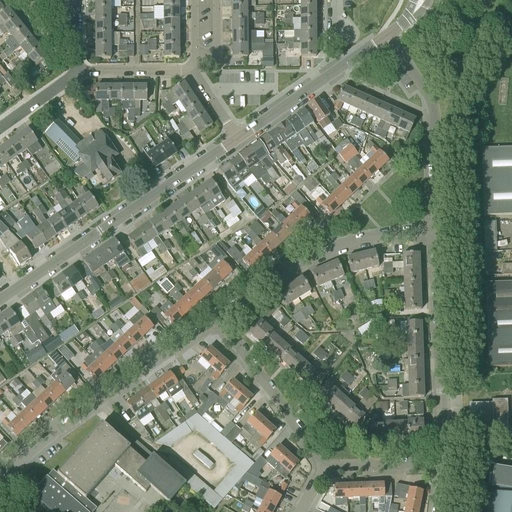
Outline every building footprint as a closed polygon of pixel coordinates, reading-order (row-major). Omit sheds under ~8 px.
[(127,1),(126,0),(95,0),(95,9),(110,9),(120,8),(120,1),(127,1)] [(0,30),(4,28),(15,18),(7,8),(4,10),(0,4),(0,30)] [(162,20),(163,7),(153,6),(153,20),(162,20)] [(301,6),(301,14),(301,19),(316,19),(315,6),(301,6)] [(178,7),(163,8),(164,21),(179,21),(178,7)] [(232,20),(247,20),(247,7),(232,7),(232,20)] [(110,21),(110,9),(95,9),(95,21),(110,21)] [(15,18),(4,28),(11,37),(23,28),(15,18)] [(293,29),(293,32),(316,32),(316,19),(301,19),(292,19),(284,20),(284,25),(292,25),(292,26),(293,26),(293,29)] [(232,33),(247,32),(247,20),(232,20),(232,33)] [(110,34),(110,21),(95,21),(95,34),(110,34)] [(146,21),(140,22),(143,31),(156,28),(156,21),(146,21)] [(179,21),(164,21),(164,33),(179,33),(179,21)] [(16,43),(0,55),(0,58),(2,62),(2,61),(3,62),(7,58),(20,48),(32,38),(23,28),(11,37),(16,43)] [(232,45),(273,45),(272,41),(263,41),(263,39),(256,39),(256,32),(247,32),(232,33),(232,45)] [(293,44),(301,44),(316,44),(316,32),(293,32),(293,38),(284,39),(284,44),(293,44)] [(164,46),(179,46),(179,33),(164,33),(164,46)] [(110,47),(110,34),(95,34),(95,47),(110,47)] [(24,53),(11,64),(14,68),(21,63),(28,58),(39,48),(32,38),(20,48),(24,53)] [(316,58),(316,44),(301,44),(301,58),(316,58)] [(247,58),(247,52),(273,52),(273,45),(232,45),(232,58),(247,58)] [(147,46),(140,46),(140,55),(147,55),(148,51),(147,46)] [(179,46),(164,46),(164,59),(179,59),(179,46)] [(110,60),(110,47),(95,47),(96,60),(110,60)] [(118,52),(126,52),(126,58),(134,58),(134,47),(118,47),(118,52)] [(48,59),(39,48),(28,58),(36,68),(48,59)] [(262,68),(273,68),(273,58),(262,58),(262,68)] [(10,71),(11,72),(15,68),(18,72),(25,67),(21,63),(14,68),(10,71)] [(3,78),(0,79),(0,88),(1,88),(0,87),(6,82),(10,88),(15,84),(7,74),(4,77),(3,77),(3,78)] [(175,104),(191,93),(184,83),(171,91),(169,92),(170,93),(165,98),(168,102),(162,106),(160,103),(159,104),(158,106),(158,108),(158,114),(158,115),(172,106),(175,104)] [(103,114),(103,118),(108,118),(108,109),(108,101),(108,86),(95,86),(95,102),(101,102),(101,114),(103,114)] [(108,86),(108,101),(121,101),(121,86),(108,86)] [(128,122),(134,122),(134,119),(134,110),(134,102),(134,86),(121,86),(121,101),(121,102),(128,102),(128,122)] [(134,86),(134,102),(147,102),(147,86),(134,86)] [(349,108),(356,93),(343,87),(337,102),(334,110),(340,112),(342,105),(349,108)] [(191,93),(175,104),(182,115),(185,113),(198,104),(191,93)] [(349,108),(361,113),(368,98),(356,93),(349,108)] [(368,98),(361,113),(373,118),(380,103),(368,98)] [(330,116),(319,100),(313,104),(311,104),(309,105),(309,107),(307,108),(322,130),(331,125),(326,118),(330,116)] [(373,118),(380,121),(374,135),(379,137),(382,131),(385,124),(392,109),(380,103),(373,118)] [(198,104),(185,113),(187,116),(192,123),(205,115),(198,104)] [(175,111),(172,106),(158,115),(159,116),(165,112),(168,116),(175,111)] [(392,109),(385,124),(397,129),(404,114),(392,109)] [(327,141),(320,132),(314,136),(307,126),(313,123),(304,110),(295,116),(314,144),(319,150),(320,152),(321,153),(331,147),(327,141)] [(404,114),(397,129),(403,132),(400,139),(406,142),(409,134),(416,120),(404,114)] [(189,132),(195,128),(199,134),(212,126),(205,115),(192,123),(186,128),(179,132),(181,137),(179,138),(185,146),(194,141),(189,132)] [(314,144),(295,116),(287,122),(296,136),(299,134),(308,146),(315,156),(320,152),(319,150),(314,144)] [(354,127),(358,119),(353,117),(350,124),(354,127)] [(166,139),(170,136),(157,118),(149,123),(157,134),(159,138),(160,139),(163,144),(156,148),(150,152),(146,146),(142,149),(146,155),(145,156),(155,169),(177,154),(168,140),(167,141),(166,139)] [(358,119),(354,127),(360,129),(363,122),(358,119)] [(83,164),(76,169),(85,183),(93,177),(92,174),(98,170),(108,184),(121,175),(111,161),(119,156),(105,136),(102,133),(99,131),(80,144),(58,121),(45,134),(74,163),(79,158),(83,164)] [(287,122),(278,129),(276,130),(285,143),(284,143),(292,154),(297,150),(302,146),(296,136),(287,122)] [(186,128),(182,123),(176,127),(179,132),(186,128)] [(17,137),(27,150),(31,157),(42,150),(37,143),(38,143),(28,129),(17,137)] [(276,130),(267,136),(285,162),(286,161),(290,166),(293,164),(291,161),(289,162),(288,160),(289,159),(280,146),(284,143),(285,143),(276,130)] [(276,158),(281,166),(285,162),(267,136),(258,142),(272,161),(276,158)] [(16,157),(27,150),(17,137),(7,144),(16,157)] [(346,165),(347,164),(351,160),(356,157),(358,155),(351,147),(347,141),(339,146),(342,152),(338,155),(346,165)] [(265,174),(271,181),(277,176),(271,169),(268,164),(272,161),(258,142),(248,149),(265,174)] [(379,151),(374,146),(370,142),(366,146),(371,151),(365,156),(370,160),(379,171),(389,162),(379,151)] [(0,148),(0,156),(6,165),(16,157),(7,144),(0,148)] [(183,145),(177,148),(182,156),(188,153),(183,145)] [(511,148),(481,150),(483,217),(511,215),(511,148)] [(265,185),(271,181),(265,174),(248,149),(238,156),(248,172),(252,175),(255,180),(264,191),(268,189),(265,185)] [(304,160),(297,150),(292,154),(299,164),(304,160)] [(245,181),(252,175),(248,172),(238,156),(230,162),(228,163),(242,183),(245,181)] [(351,160),(369,180),(379,171),(370,160),(364,166),(360,162),(356,157),(351,160)] [(360,189),(369,180),(351,160),(347,164),(351,169),(350,170),(354,175),(350,179),(360,189)] [(21,164),(26,171),(31,168),(26,161),(21,164)] [(292,168),(290,166),(286,161),(285,162),(281,166),(282,168),(284,167),(288,167),(290,170),(292,169),(292,168)] [(228,163),(218,170),(229,185),(236,194),(240,191),(240,190),(237,187),(242,183),(228,163)] [(21,164),(16,167),(22,175),(26,171),(21,164)] [(294,170),(298,176),(303,182),(305,180),(295,166),(292,168),(292,169),(294,170)] [(330,177),(335,182),(339,179),(334,173),(330,177)] [(0,179),(5,186),(10,183),(5,176),(0,179)] [(303,182),(298,176),(294,180),(298,186),(303,182)] [(350,179),(347,176),(337,184),(340,188),(350,198),(360,189),(350,179)] [(335,182),(330,177),(326,180),(331,186),(335,182)] [(320,185),(313,178),(303,186),(310,194),(320,185)] [(201,188),(215,209),(225,202),(220,195),(221,195),(211,181),(201,188)] [(49,187),(47,183),(39,189),(41,192),(49,187)] [(295,188),(292,184),(283,191),(287,195),(295,188)] [(87,215),(98,208),(89,193),(88,194),(83,187),(79,190),(84,197),(78,201),(87,215)] [(204,206),(210,202),(214,209),(215,209),(201,188),(190,195),(200,209),(204,216),(209,223),(214,220),(204,206)] [(340,188),(331,197),(340,207),(350,198),(340,188)] [(77,222),(87,215),(78,201),(73,204),(68,197),(68,198),(63,191),(58,195),(77,222)] [(290,197),(295,203),(292,205),(297,211),(291,216),(301,227),(311,217),(301,207),(306,203),(296,192),(290,197)] [(66,230),(77,222),(58,195),(54,197),(59,204),(58,205),(63,212),(57,216),(66,230)] [(189,216),(200,209),(190,195),(180,202),(189,216)] [(340,207),(331,197),(325,202),(320,197),(316,201),(330,216),(340,207)] [(189,227),(184,220),(189,216),(180,202),(169,209),(179,223),(183,230),(195,249),(202,245),(194,232),(192,233),(188,228),(189,227)] [(9,210),(15,220),(25,214),(19,204),(9,210)] [(42,206),(37,209),(42,216),(47,213),(42,206)] [(264,215),(267,213),(262,206),(253,213),(258,220),(264,215)] [(37,209),(33,212),(37,219),(42,216),(37,209)] [(168,231),(179,223),(169,209),(159,216),(168,231)] [(238,210),(231,215),(222,220),(229,229),(239,222),(236,218),(241,215),(238,210)] [(280,216),(275,211),(271,214),(276,220),(281,225),(291,236),(301,227),(291,216),(286,221),(280,215),(280,216)] [(0,216),(0,218),(10,229),(15,224),(5,212),(0,216)] [(268,212),(267,213),(264,215),(272,224),(276,220),(271,214),(268,212)] [(57,216),(47,223),(44,218),(43,218),(56,237),(66,230),(57,216)] [(168,231),(159,216),(149,223),(158,237),(168,231)] [(204,226),(209,223),(204,216),(200,219),(204,226)] [(36,230),(27,217),(17,223),(26,236),(25,237),(35,251),(45,244),(36,230)] [(42,226),(36,230),(45,244),(56,237),(43,218),(39,221),(42,226)] [(249,228),(257,238),(264,231),(256,222),(249,228)] [(483,223),(484,252),(497,252),(496,222),(483,223)] [(0,239),(9,252),(19,267),(21,265),(23,266),(25,264),(25,263),(31,259),(20,244),(0,223),(0,239)] [(173,261),(167,251),(163,244),(162,244),(158,238),(158,237),(149,223),(138,231),(147,245),(152,241),(154,244),(157,248),(158,247),(163,254),(158,257),(164,267),(173,261)] [(281,245),(291,236),(281,225),(272,234),(281,245)] [(257,238),(249,228),(248,229),(247,227),(243,231),(252,241),(253,242),(257,238)] [(195,249),(183,230),(179,233),(183,240),(182,241),(190,253),(195,249)] [(142,248),(147,245),(138,231),(127,238),(137,252),(138,252),(142,258),(146,255),(142,248)] [(281,245),(272,234),(262,243),(272,253),(281,245)] [(130,263),(114,239),(104,247),(113,260),(117,266),(122,263),(124,267),(130,263)] [(163,244),(167,251),(171,248),(167,241),(163,244)] [(262,243),(252,253),(262,263),(272,253),(262,243)] [(232,272),(223,263),(227,259),(216,246),(208,251),(215,258),(211,261),(214,264),(209,268),(212,271),(222,282),(232,272)] [(113,260),(104,247),(93,254),(102,267),(113,260)] [(233,247),(226,253),(238,266),(242,262),(252,272),(262,263),(252,253),(246,258),(241,252),(239,254),(233,247)] [(361,257),(365,271),(379,268),(375,251),(366,253),(367,255),(361,257)] [(92,275),(93,275),(95,279),(106,272),(102,267),(93,254),(83,261),(92,275)] [(420,262),(419,254),(403,254),(403,268),(418,268),(418,262),(420,262)] [(355,256),(347,258),(351,275),(365,271),(361,257),(356,258),(355,256)] [(188,264),(192,269),(194,271),(198,266),(193,260),(188,264)] [(325,269),(331,283),(344,277),(337,262),(330,265),(331,267),(325,269)] [(511,264),(502,265),(502,276),(511,275),(511,264)] [(167,273),(162,267),(154,273),(151,268),(145,273),(152,283),(167,273)] [(82,282),(73,268),(62,275),(72,289),(82,282)] [(418,274),(418,268),(403,268),(403,282),(420,282),(420,274),(418,274)] [(197,275),(194,271),(192,269),(188,273),(193,279),(197,275)] [(331,283),(325,269),(320,271),(319,269),(311,273),(318,289),(331,283)] [(107,275),(112,282),(117,278),(112,271),(107,275)] [(222,282),(212,271),(203,281),(212,291),(222,282)] [(72,289),(62,275),(51,283),(54,286),(48,289),(56,300),(72,289)] [(107,275),(102,278),(107,285),(112,282),(107,275)] [(150,285),(143,275),(129,284),(136,294),(150,285)] [(296,284),(291,287),(299,300),(311,292),(302,278),(295,282),(296,284)] [(174,289),(173,287),(165,279),(160,284),(158,282),(156,284),(166,296),(168,294),(174,289)] [(212,291),(203,281),(197,286),(193,290),(202,300),(212,291)] [(370,291),(368,282),(362,283),(364,292),(370,291)] [(403,282),(404,297),(419,296),(418,290),(421,290),(420,282),(403,282)] [(511,310),(511,283),(485,284),(486,312),(511,310)] [(174,289),(178,292),(179,293),(182,290),(177,284),(173,287),(174,289)] [(91,285),(86,289),(92,298),(97,294),(91,285)] [(299,300),(291,287),(286,290),(285,288),(277,293),(280,296),(287,307),(299,300)] [(44,292),(42,289),(31,297),(49,324),(50,324),(52,327),(56,324),(53,320),(64,312),(60,307),(56,300),(48,289),(44,292)] [(193,309),(202,300),(193,290),(183,299),(193,309)] [(335,293),(339,301),(344,299),(340,290),(335,293)] [(76,296),(80,302),(86,299),(81,292),(76,296)] [(179,293),(178,292),(172,298),(178,304),(174,308),(183,318),(193,309),(183,299),(179,293)] [(339,301),(335,293),(330,295),(334,303),(339,301)] [(76,296),(71,299),(76,305),(80,302),(76,296)] [(384,297),(385,303),(393,303),(393,304),(404,303),(404,311),(421,310),(421,301),(419,302),(419,296),(404,297),(394,297),(384,297)] [(49,324),(31,297),(20,304),(30,318),(35,314),(40,321),(40,320),(45,327),(49,324)] [(112,310),(123,302),(119,297),(108,304),(112,310)] [(142,308),(134,299),(129,303),(138,312),(142,308)] [(183,318),(174,308),(168,302),(158,310),(164,316),(163,317),(173,327),(183,318)] [(264,323),(278,307),(272,302),(256,319),(255,319),(251,324),(246,331),(249,334),(248,335),(260,346),(261,345),(272,332),(272,333),(273,332),(264,323)] [(304,309),(309,317),(314,314),(309,306),(304,309)] [(299,312),(300,313),(304,319),(304,320),(309,317),(304,309),(299,312)] [(23,342),(14,328),(20,324),(11,310),(0,317),(9,331),(13,338),(18,345),(23,342)] [(511,368),(511,310),(486,312),(488,369),(511,368)] [(94,321),(100,317),(96,312),(91,315),(94,321)] [(139,313),(135,317),(129,322),(144,337),(153,328),(139,313)] [(0,337),(9,331),(0,317),(0,337)] [(283,329),(289,322),(285,318),(279,325),(283,329)] [(119,331),(123,327),(118,321),(114,325),(119,331)] [(37,322),(29,328),(38,341),(40,344),(48,338),(37,322)] [(128,322),(134,327),(124,336),(134,346),(144,337),(129,322),(128,322)] [(406,323),(400,323),(400,336),(406,335),(422,335),(422,322),(406,323)] [(373,330),(369,323),(357,330),(361,337),(373,330)] [(110,329),(115,334),(115,335),(119,331),(114,325),(110,329)] [(78,333),(74,326),(59,336),(63,343),(78,333)] [(29,328),(22,332),(32,346),(38,341),(29,328)] [(298,342),(304,335),(300,331),(294,338),(298,342)] [(261,345),(271,353),(281,341),(272,333),(272,332),(261,345)] [(84,333),(76,338),(81,343),(88,337),(84,333)] [(304,335),(298,342),(302,346),(308,338),(304,335)] [(422,335),(406,335),(407,348),(422,347),(422,335)] [(52,341),(50,338),(41,345),(47,354),(63,343),(59,336),(52,341)] [(134,346),(124,336),(115,345),(124,355),(134,346)] [(13,348),(18,345),(13,338),(9,341),(13,348)] [(99,339),(94,343),(99,349),(104,345),(99,339)] [(271,353),(280,361),(291,349),(281,341),(271,353)] [(94,354),(90,357),(105,373),(114,364),(105,354),(99,349),(94,343),(89,348),(94,354)] [(25,356),(32,365),(46,355),(40,345),(25,356)] [(124,355),(115,345),(105,354),(114,364),(124,355)] [(74,357),(64,346),(57,351),(68,363),(74,357)] [(200,358),(210,367),(220,356),(209,347),(200,358)] [(422,347),(407,348),(407,360),(423,360),(422,347)] [(317,358),(323,352),(319,348),(312,355),(317,358)] [(291,349),(280,361),(289,370),(300,358),(291,349)] [(323,352),(317,358),(321,362),(327,355),(323,352)] [(66,365),(55,353),(48,357),(57,367),(53,371),(55,373),(50,378),(55,383),(65,393),(75,383),(61,369),(66,365)] [(220,356),(210,367),(216,373),(211,378),(215,381),(230,365),(220,356)] [(105,373),(90,357),(90,358),(84,363),(81,366),(85,371),(85,372),(95,382),(105,373)] [(299,378),(310,366),(300,358),(289,370),(299,378)] [(423,373),(423,360),(407,360),(407,373),(423,373)] [(180,376),(184,381),(190,378),(194,374),(187,364),(175,372),(179,377),(180,376)] [(319,375),(310,366),(299,378),(308,387),(319,375)] [(344,383),(350,376),(346,372),(340,379),(344,383)] [(170,373),(159,381),(166,392),(171,398),(177,394),(182,391),(178,384),(170,373)] [(423,373),(407,373),(408,386),(424,385),(423,373)] [(350,376),(344,383),(348,387),(354,380),(350,376)] [(35,380),(41,386),(45,383),(39,377),(35,380)] [(21,384),(16,379),(11,384),(15,389),(21,384)] [(31,395),(45,411),(55,402),(46,391),(41,386),(35,380),(31,384),(36,390),(31,395)] [(228,405),(233,400),(243,389),(232,380),(223,391),(218,396),(228,405)] [(156,400),(166,392),(159,381),(148,389),(156,400)] [(326,402),(337,391),(327,382),(317,394),(326,402)] [(55,383),(46,391),(55,402),(65,393),(55,383)] [(408,386),(408,398),(424,398),(424,385),(408,386)] [(346,399),(350,395),(341,387),(337,391),(326,402),(336,411),(346,399)] [(197,403),(188,388),(182,392),(196,413),(200,408),(197,403)] [(137,396),(145,407),(150,414),(155,410),(165,424),(170,420),(165,413),(160,406),(156,400),(148,389),(137,396)] [(253,398),(243,389),(233,400),(239,405),(234,410),(238,414),(243,409),(253,398)] [(363,400),(369,393),(365,389),(358,396),(363,400)] [(375,404),(378,400),(378,399),(376,400),(372,396),(369,393),(363,400),(356,408),(345,419),(355,428),(365,416),(373,406),(375,404)] [(207,412),(218,399),(212,394),(200,408),(196,413),(195,414),(197,415),(208,425),(209,426),(215,419),(207,412)] [(36,420),(45,411),(31,395),(25,400),(20,395),(16,399),(21,404),(26,410),(36,420)] [(203,403),(207,400),(202,395),(198,399),(203,403)] [(126,404),(137,419),(128,425),(144,441),(149,437),(139,422),(150,414),(149,414),(150,414),(145,407),(137,396),(126,404)] [(21,404),(16,399),(12,402),(17,408),(21,404)] [(356,408),(346,399),(336,411),(345,419),(356,408)] [(471,404),(471,412),(472,417),(471,417),(471,429),(493,428),(493,431),(508,431),(507,400),(492,401),(492,403),(471,404)] [(160,406),(165,413),(169,410),(164,403),(160,406)] [(382,413),(381,403),(375,404),(373,406),(373,413),(382,413)] [(16,419),(26,429),(36,420),(26,410),(16,419)] [(240,431),(235,427),(224,439),(228,443),(232,446),(236,450),(239,452),(242,449),(233,442),(240,435),(248,442),(252,438),(266,422),(256,413),(246,423),(246,424),(241,430),(240,431)] [(189,421),(196,431),(200,434),(208,425),(197,415),(189,421)] [(422,421),(422,415),(416,416),(407,416),(407,422),(407,430),(424,430),(423,421),(422,421)] [(26,429),(16,419),(11,424),(6,419),(2,422),(7,428),(6,428),(16,438),(26,429)] [(196,431),(189,421),(184,425),(191,434),(196,431)] [(222,431),(219,434),(220,435),(224,439),(235,427),(230,422),(222,431)] [(266,422),(252,438),(261,447),(276,431),(266,422)] [(407,430),(407,422),(395,423),(395,438),(408,438),(407,430)] [(370,439),(372,439),(383,439),(382,423),(369,423),(370,439)] [(395,423),(382,423),(383,439),(395,438),(395,423)] [(163,466),(154,457),(152,456),(146,464),(129,449),(130,449),(102,424),(57,475),(53,471),(33,494),(53,511),(93,511),(96,509),(85,499),(115,466),(145,493),(150,488),(169,504),(185,485),(184,484),(180,480),(176,476),(172,473),(168,469),(163,466)] [(191,434),(184,425),(179,428),(186,438),(191,434)] [(212,428),(209,426),(208,425),(200,434),(204,438),(212,428)] [(179,428),(174,432),(181,441),(186,438),(179,428)] [(216,432),(212,428),(204,438),(208,441),(216,432)] [(408,438),(408,439),(424,439),(424,430),(407,430),(408,438)] [(174,432),(169,435),(176,444),(181,441),(174,432)] [(219,434),(216,432),(208,441),(212,445),(220,435),(219,434)] [(169,435),(164,439),(171,448),(176,444),(169,435)] [(224,439),(220,435),(212,445),(216,448),(224,439)] [(156,444),(171,448),(164,439),(156,444)] [(228,443),(224,439),(216,448),(220,452),(228,443)] [(224,456),(232,446),(228,443),(220,452),(224,456)] [(274,471),(279,465),(289,455),(279,445),(269,456),(270,456),(265,461),(260,457),(254,465),(247,473),(258,479),(261,476),(259,474),(259,472),(266,464),(274,471)] [(236,450),(232,446),(224,456),(228,459),(236,450)] [(252,457),(242,449),(239,452),(241,453),(249,461),(252,457)] [(249,461),(254,465),(260,457),(264,453),(259,449),(252,457),(249,461)] [(241,453),(239,452),(236,450),(228,459),(232,463),(241,453)] [(193,455),(201,462),(205,458),(197,451),(193,455)] [(163,466),(167,461),(158,453),(154,457),(163,466)] [(232,463),(236,466),(246,474),(247,473),(254,465),(249,461),(241,453),(232,463)] [(299,464),(289,455),(279,465),(274,471),(285,480),(290,474),(299,464)] [(163,466),(168,469),(176,460),(172,456),(167,461),(163,466)] [(205,458),(201,462),(209,469),(213,465),(205,458)] [(168,469),(172,473),(180,464),(176,460),(168,469)] [(172,473),(176,476),(184,467),(180,464),(172,473)] [(236,466),(233,471),(242,479),(246,474),(236,466)] [(176,476),(180,480),(188,471),(184,467),(176,476)] [(511,490),(511,470),(494,467),(490,487),(511,490)] [(180,480),(184,484),(192,474),(188,471),(180,480)] [(238,483),(242,479),(233,471),(229,475),(238,483)] [(281,498),(262,488),(259,486),(262,482),(258,479),(247,473),(246,474),(242,479),(238,483),(234,488),(238,491),(244,482),(259,489),(254,498),(263,502),(275,509),(281,498)] [(185,485),(188,487),(197,478),(192,474),(184,484),(185,485)] [(229,475),(225,479),(234,488),(238,483),(229,475)] [(201,482),(197,478),(188,487),(193,491),(201,482)] [(225,479),(221,484),(230,492),(234,488),(225,479)] [(205,485),(201,482),(193,491),(197,495),(205,485)] [(284,493),(287,486),(282,483),(278,490),(284,493)] [(226,497),(230,492),(221,484),(217,488),(226,497)] [(359,511),(365,511),(364,499),(372,498),(371,484),(359,485),(359,499),(359,506),(359,511)] [(371,484),(372,498),(372,504),(378,504),(378,505),(377,505),(378,511),(372,511),(388,511),(389,510),(390,505),(391,498),(384,498),(384,484),(371,484)] [(209,489),(205,485),(197,495),(201,498),(209,489)] [(347,499),(346,485),(334,485),(334,500),(347,499)] [(347,499),(352,499),(359,499),(359,485),(346,485),(347,499)] [(406,501),(420,504),(423,492),(416,490),(416,488),(396,485),(394,497),(400,498),(401,493),(408,494),(406,501)] [(223,501),(226,497),(217,488),(213,493),(223,501)] [(201,498),(215,510),(223,501),(213,493),(209,489),(201,498)] [(511,511),(511,494),(490,491),(486,511),(511,511)] [(249,511),(251,509),(244,505),(234,500),(231,507),(240,511),(241,511),(243,511),(249,511)] [(244,505),(251,509),(253,505),(246,501),(244,505)] [(406,501),(404,511),(418,511),(420,504),(406,501)] [(273,511),(275,509),(263,502),(258,511),(273,511)]
